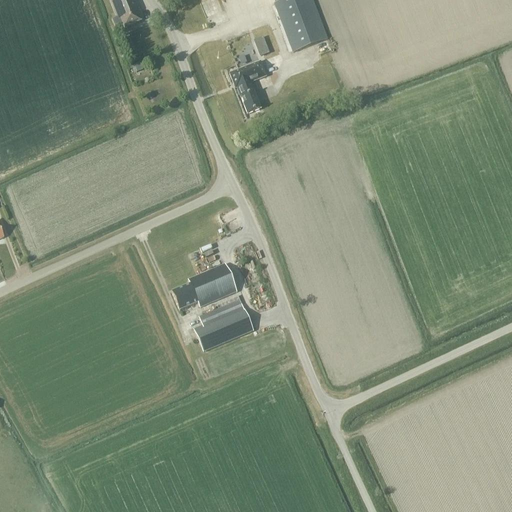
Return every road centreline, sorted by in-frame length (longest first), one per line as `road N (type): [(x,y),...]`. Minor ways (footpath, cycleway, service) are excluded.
road 1 (unclassified): [(0,292),(231,186)]
road 2 (unclassified): [(326,413),(231,186)]
road 3 (unclassified): [(326,413),(511,327)]
road 4 (unclassified): [(231,186),(150,0)]
